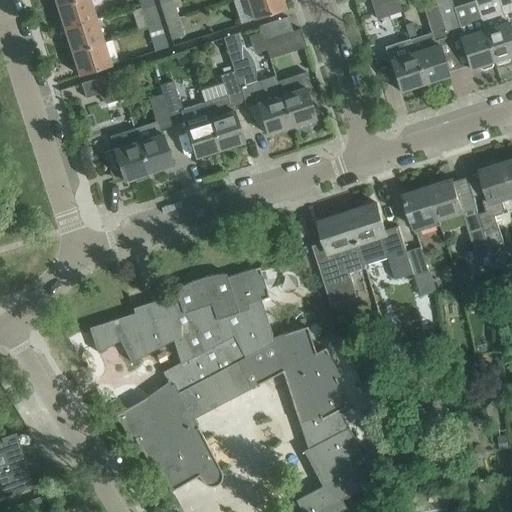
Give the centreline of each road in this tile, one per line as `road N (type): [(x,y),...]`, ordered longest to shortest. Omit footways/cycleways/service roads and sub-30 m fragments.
road 1 (residential): [(79,254),(367,158)]
road 2 (unclassified): [(79,254),(4,3)]
road 3 (residential): [(118,511),(7,326)]
road 4 (unclassified): [(367,158),(316,0)]
road 5 (residential): [(367,158),(511,111)]
